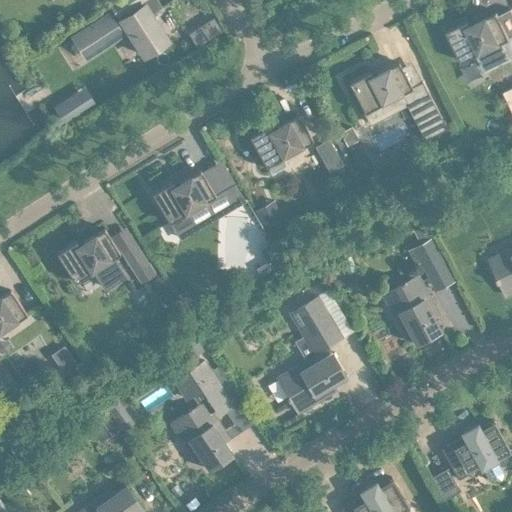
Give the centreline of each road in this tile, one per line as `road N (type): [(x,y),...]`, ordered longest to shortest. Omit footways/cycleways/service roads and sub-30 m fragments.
road 1 (residential): [(205,511),(316,439),(511,337)]
road 2 (residential): [(0,219),(262,61)]
road 3 (residential): [(262,61),(387,0)]
